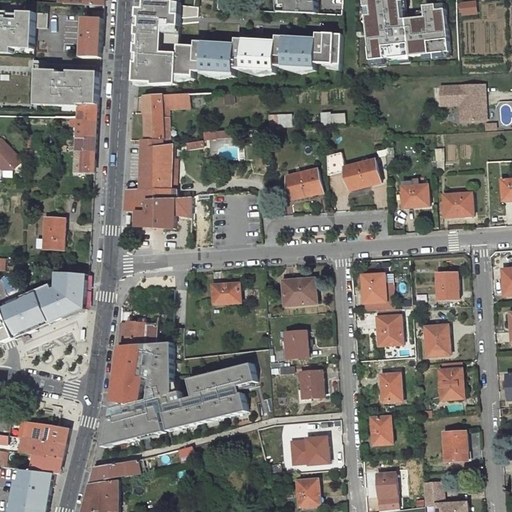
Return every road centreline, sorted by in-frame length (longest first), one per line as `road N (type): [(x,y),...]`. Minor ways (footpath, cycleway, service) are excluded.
road 1 (residential): [(499,511),(479,242)]
road 2 (primary): [(108,269),(126,0)]
road 3 (residential): [(341,252),(357,511)]
road 4 (residential): [(341,252),(108,269)]
road 5 (residential): [(479,242),(341,252)]
road 6 (primary): [(68,511),(93,390)]
road 7 (primary): [(93,390),(108,269)]
